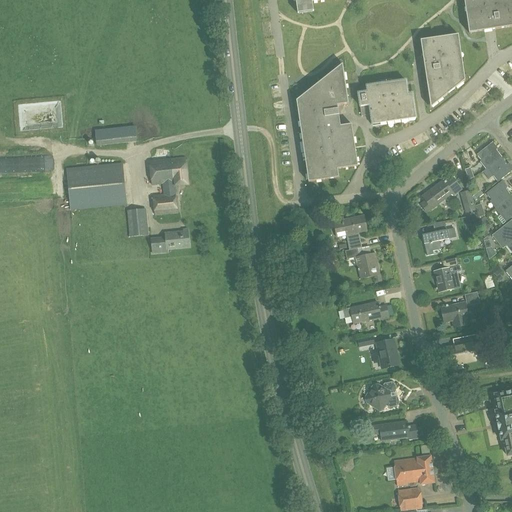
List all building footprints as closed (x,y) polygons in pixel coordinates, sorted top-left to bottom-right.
[(484,27),(489,26),(494,26),(495,30),(511,27),(511,0),(464,0),(465,8),(470,7),(471,13),(466,14),(469,33),(485,31),(484,27)] [(431,101),(434,99),(437,103),(465,81),(462,61),(458,62),(457,51),(461,50),(458,35),(421,41),(423,56),(427,55),(428,61),(429,66),(424,67),(430,102),(431,101)] [(336,73),(334,71),(321,82),(322,88),(318,91),(312,92),(312,89),(310,90),(311,97),(308,100),(304,95),(296,101),(299,122),(304,121),(305,132),(301,132),(302,142),(307,141),(308,152),(304,152),(305,162),(310,162),(311,172),(307,173),(309,182),(339,178),(338,170),(358,167),(356,157),(351,158),(350,147),(355,146),(354,137),(349,138),(347,127),(352,126),(352,125),(338,127),(337,116),(339,115),(338,106),(349,104),(344,70),(342,70),(343,72),(336,73)] [(371,113),(372,125),(373,125),(373,123),(377,122),(380,124),(387,123),(387,121),(392,120),(394,122),(402,121),(401,118),(406,118),(408,120),(416,119),(413,99),(409,100),(406,81),(400,82),(367,87),(368,92),(358,94),(362,117),(362,114),(371,113)] [(62,105),(22,107),(22,114),(28,113),(28,118),(40,117),(53,117),(53,113),(62,112),(62,105)] [(42,123),(43,129),(62,128),(61,114),(54,114),(54,122),(36,122),(37,123),(42,123)] [(95,130),(96,146),(137,141),(135,126),(95,130)] [(484,160),(490,167),(502,158),(494,148),(496,147),(493,142),(477,155),(482,162),(484,160)] [(153,195),(155,216),(178,214),(176,187),(188,186),(189,185),(186,157),(150,161),(152,186),(162,185),(164,194),(153,195)] [(502,158),(490,167),(483,172),(489,180),(493,176),(498,182),(511,171),(511,167),(511,166),(509,167),(502,158)] [(67,169),(71,211),(127,205),(123,163),(67,169)] [(465,170),(469,180),(474,178),(470,168),(465,170)] [(421,205),(427,212),(452,193),(453,196),(462,189),(452,176),(444,182),(444,181),(423,197),(426,201),(421,205)] [(493,199),(499,206),(511,196),(504,187),(506,185),(502,181),(487,193),(492,200),(493,199)] [(460,214),(461,217),(466,216),(466,213),(476,211),(474,203),(470,190),(460,193),(466,213),(460,214)] [(476,201),(483,195),(480,191),(472,197),(476,201)] [(511,197),(511,196),(499,206),(495,209),(501,216),(503,214),(508,221),(511,217),(511,197)] [(127,211),(129,237),(149,235),(147,209),(127,211)] [(343,217),(334,219),(337,237),(347,235),(350,250),(357,248),(362,248),(360,241),(358,241),(356,232),(358,232),(367,230),(364,216),(344,220),(343,217)] [(503,238),(509,245),(511,241),(511,219),(496,232),(502,239),(503,238)] [(447,230),(445,221),(434,223),(435,232),(424,235),(428,255),(434,254),(433,250),(441,249),(440,240),(456,237),(454,228),(447,230)] [(152,239),(153,254),(168,253),(167,249),(190,247),(188,231),(165,234),(166,238),(152,239)] [(492,247),(486,249),(489,260),(497,254),(492,247)] [(347,259),(359,256),(358,248),(345,251),(347,259)] [(363,264),(357,265),(360,279),(374,276),(375,283),(382,281),(380,274),(379,274),(375,253),(361,256),(363,264)] [(445,269),(435,271),(440,292),(455,288),(461,287),(457,271),(462,270),(460,264),(459,265),(457,258),(443,261),(445,269)] [(497,276),(499,275),(503,272),(498,267),(493,271),(497,276)] [(477,292),(465,295),(467,302),(472,301),(473,305),(479,303),(477,292)] [(384,303),(394,301),(392,294),(382,296),(384,303)] [(466,306),(473,305),(472,301),(467,302),(442,308),(445,322),(453,320),(454,327),(468,325),(466,317),(468,317),(466,306)] [(352,317),(354,323),(380,318),(381,320),(389,318),(386,305),(379,307),(378,302),(343,310),(345,319),(352,317)] [(454,345),(447,346),(451,367),(477,362),(475,350),(478,349),(475,335),(462,338),(463,343),(454,345)] [(375,344),(373,338),(357,341),(359,347),(375,344)] [(394,339),(377,343),(382,369),(400,365),(394,339)] [(367,403),(378,411),(384,409),(386,406),(389,408),(397,406),(399,403),(398,398),(395,396),(395,394),(395,393),(397,390),(395,384),(392,382),(384,384),(382,387),(378,385),(373,386),(365,397),(367,403)] [(495,395),(497,407),(511,403),(511,388),(511,387),(503,388),(504,393),(495,395)] [(495,412),(497,420),(511,416),(511,403),(497,407),(498,411),(495,412)] [(499,430),(500,432),(511,429),(511,416),(497,420),(498,421),(497,422),(499,431),(499,430)] [(381,435),(382,440),(409,436),(409,439),(419,438),(417,425),(408,426),(407,421),(371,426),(372,436),(381,435)] [(504,440),(505,444),(511,442),(511,429),(500,432),(502,440),(504,440)] [(408,484),(410,486),(416,486),(417,483),(421,482),(421,485),(434,483),(431,456),(417,458),(394,462),(398,485),(408,484)] [(398,491),(401,511),(423,508),(421,488),(398,491)]
